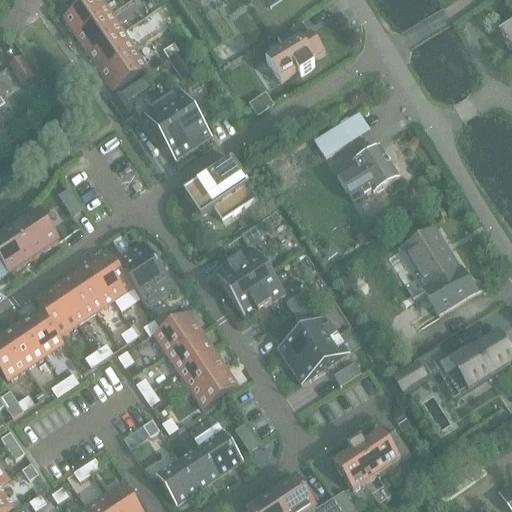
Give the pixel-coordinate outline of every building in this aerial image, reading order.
[(76,41),(112,17),(101,0),(97,0),(64,22),(76,41)] [(283,7),(270,16),(278,29),(292,21),(283,7)] [(496,16),(490,20),(495,27),(500,23),(496,16)] [(88,59),(124,35),(112,17),(76,41),(88,59)] [(511,25),(499,34),(511,54),(511,25)] [(313,65),(326,57),(311,34),(266,63),(281,86),(298,75),(301,79),(315,70),(313,65)] [(100,77),(136,53),(124,35),(88,59),(100,77)] [(174,47),(164,54),(169,63),(180,56),(174,47)] [(112,96),(149,71),(136,53),(100,77),(112,96)] [(194,76),(180,56),(169,63),(183,84),(194,76)] [(34,81),(20,60),(10,67),(23,88),(34,81)] [(213,142),(181,93),(163,105),(195,154),(213,142)] [(136,115),(122,95),(111,102),(125,123),(136,115)] [(266,96),(250,107),(258,120),(274,109),(266,96)] [(195,154),(163,105),(144,117),(177,166),(195,154)] [(326,162),(353,145),(342,128),(315,145),(326,162)] [(356,168),(336,181),(353,208),(373,196),(374,198),(400,182),(399,181),(398,179),(400,174),(396,168),(391,168),(380,150),(354,166),(356,168)] [(258,202),(249,189),(250,188),(233,162),(184,195),(201,221),(214,212),(223,225),(258,202)] [(83,213),(70,192),(59,199),(73,220),(83,213)] [(39,215),(15,231),(35,262),(60,245),(39,215)] [(276,215),(261,225),(267,233),(281,224),(276,215)] [(261,225),(241,239),(248,250),(269,236),(267,233),(261,225)] [(0,284),(10,278),(10,279),(35,262),(15,231),(0,241),(0,284)] [(460,275),(434,233),(403,252),(429,294),(460,275)] [(137,244),(131,235),(120,242),(126,251),(137,244)] [(158,267),(144,246),(115,265),(129,286),(158,267)] [(327,261),(336,254),(333,250),(326,249),(320,253),(327,261)] [(232,302),(270,277),(255,254),(242,263),(242,262),(228,271),(229,271),(217,279),(232,302)] [(133,291),(129,286),(115,265),(108,255),(89,268),(113,304),(133,291)] [(176,294),(158,267),(129,286),(133,291),(147,313),(148,313),(176,294)] [(113,304),(89,268),(71,279),(95,316),(113,304)] [(272,307),(285,299),(270,277),(232,302),(246,324),(259,316),(259,317),(272,308),(272,307)] [(95,316),(71,279),(53,291),(77,328),(95,316)] [(351,291),(350,279),(342,280),(343,292),(351,291)] [(77,328),(53,291),(35,304),(40,312),(39,312),(63,349),(65,348),(59,340),(77,328)] [(307,293),(287,307),(294,318),(314,304),(307,293)] [(314,304),(294,318),(301,328),(321,314),(314,304)] [(63,349),(39,312),(21,324),(45,361),(63,349)] [(166,359),(203,335),(190,316),(154,340),(166,359)] [(290,371),(338,339),(326,321),(278,353),(290,371)] [(45,361),(21,324),(3,336),(27,373),(45,361)] [(161,333),(155,324),(144,332),(150,341),(161,333)] [(139,341),(132,331),(122,339),(128,348),(139,341)] [(178,377),(215,353),(203,335),(166,359),(178,377)] [(473,344),(437,366),(447,381),(458,373),(470,392),(505,370),(506,371),(511,367),(511,359),(504,348),(502,349),(496,340),(500,337),(499,335),(477,349),(473,344)] [(27,373),(3,336),(0,338),(0,371),(9,385),(27,373)] [(302,389),(350,357),(338,339),(290,371),(302,389)] [(113,358),(107,348),(96,356),(103,365),(113,358)] [(190,395),(227,371),(215,353),(178,377),(190,395)] [(103,365),(96,356),(86,363),(92,372),(103,365)] [(135,366),(128,356),(118,362),(126,373),(135,366)] [(341,390),(362,377),(355,366),(334,379),(341,390)] [(417,368),(396,382),(404,394),(425,381),(417,368)] [(203,413),(239,389),(227,371),(190,395),(203,413)] [(80,388),(73,378),(63,386),(69,395),(80,388)] [(153,394),(146,383),(137,389),(144,400),(153,394)] [(69,395),(63,386),(52,393),(58,402),(69,395)] [(160,404),(153,394),(144,400),(151,411),(160,404)] [(24,416),(18,407),(11,395),(0,402),(5,410),(14,423),(24,416)] [(42,395),(37,399),(40,404),(46,400),(42,395)] [(35,409),(29,400),(18,407),(24,416),(35,409)] [(179,433),(172,422),(163,428),(170,439),(179,433)] [(160,435),(153,424),(144,430),(151,441),(160,435)] [(260,448),(246,427),(235,434),(249,455),(260,448)] [(243,467),(218,430),(197,445),(221,481),(243,467)] [(401,464),(381,434),(365,446),(363,443),(356,447),(377,479),(401,464)] [(18,447),(11,437),(2,443),(9,453),(18,447)] [(221,481),(197,445),(176,459),(200,495),(221,481)] [(25,458),(18,447),(9,453),(16,464),(25,458)] [(377,479),(356,447),(349,452),(351,454),(334,466),(354,495),(377,479)] [(200,495),(176,459),(154,473),(178,509),(200,495)] [(102,472),(96,463),(85,470),(91,479),(102,472)] [(443,508),(487,477),(478,463),(434,494),(443,508)] [(0,489),(0,490),(10,484),(0,467),(0,489)] [(39,479),(32,468),(23,474),(30,485),(39,479)] [(91,479),(85,470),(74,477),(80,486),(91,479)] [(316,511),(296,481),(272,498),(281,511),(316,511)] [(140,511),(124,487),(105,500),(113,511),(140,511)] [(511,511),(511,487),(499,497),(510,511),(511,511)] [(0,511),(13,511),(15,511),(0,490),(0,489),(0,511)] [(69,501),(63,492),(52,499),(59,508),(69,501)] [(355,511),(344,494),(333,502),(340,511),(355,511)] [(281,511),(272,498),(250,511),(281,511)] [(41,511),(47,508),(41,499),(30,506),(34,511),(41,511)] [(113,511),(105,500),(87,511),(113,511)] [(340,511),(333,502),(323,509),(325,511),(340,511)]
